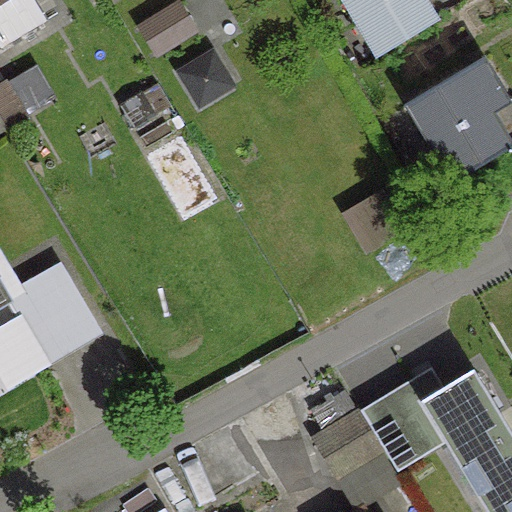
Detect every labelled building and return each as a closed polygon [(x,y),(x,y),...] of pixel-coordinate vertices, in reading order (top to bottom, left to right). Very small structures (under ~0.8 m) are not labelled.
[(336,0),(370,57),(432,20),(420,0),(336,0)] [(177,42),(159,13),(134,28),(151,57),(177,42)] [(476,61),(462,69),(399,107),(445,184),(508,146),(489,113),(505,103),(478,60),(476,61)] [(0,127),(2,131),(19,121),(0,89),(0,127)] [(511,511),(511,442),(468,370),(415,402),(430,427),(481,511),(511,511)] [(369,441),(352,413),(309,439),(325,467),(369,441)]
